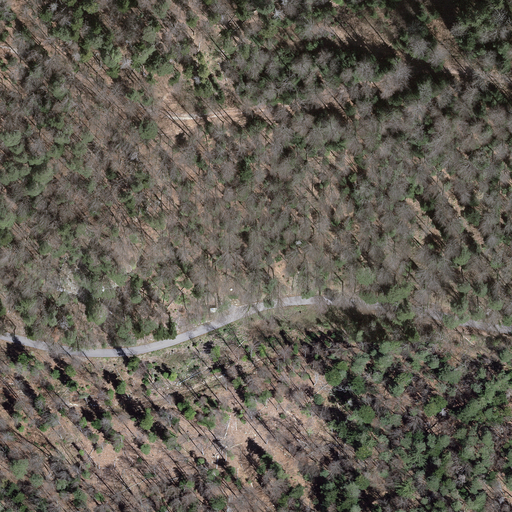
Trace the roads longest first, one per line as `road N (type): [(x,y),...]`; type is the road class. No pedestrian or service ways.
road 1 (unclassified): [(0,334),(120,352),(268,304),(320,299),(511,330)]
road 2 (track): [(431,66),(275,106),(173,115),(0,48)]
road 3 (track): [(0,387),(37,402),(152,404),(283,352)]
road 4 (track): [(341,301),(354,289),(511,280)]
